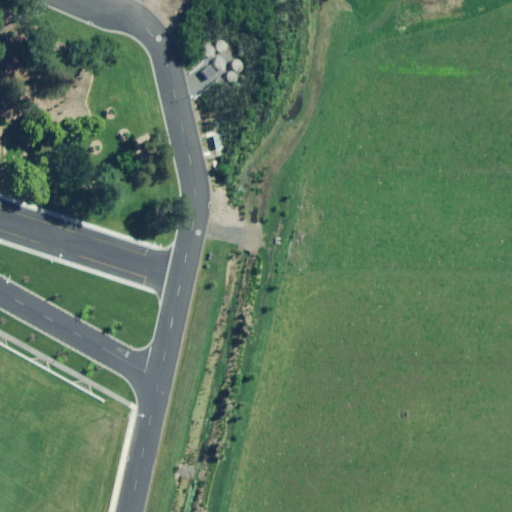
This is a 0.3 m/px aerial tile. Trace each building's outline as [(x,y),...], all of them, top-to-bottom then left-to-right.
[(215,49),(215,50),(217,52),(218,53),(220,53),(222,53),(224,52),(225,50),(226,48),(226,46),(225,44),(224,43),(222,42),(220,42),(219,42),(217,42),(216,44),(215,45),(214,47),(215,49)] [(201,52),(202,54),(203,55),(205,56),(207,56),(208,56),(210,55),(211,54),(212,52),(212,50),(211,48),(210,47),(208,46),(207,45),(205,45),(203,46),(202,47),(201,48),(201,50),(201,52)] [(213,66),(214,68),(215,69),(217,70),(219,70),(220,70),(222,69),(223,67),(224,66),(224,64),(223,62),(222,60),(221,59),(219,59),(217,59),(215,60),(214,61),(213,62),(213,64),(213,66)] [(230,68),(231,70),(233,71),(234,72),(236,73),(238,72),(240,71),(241,70),(242,68),(242,66),(241,64),(240,63),(238,62),(236,61),(235,61),(233,62),(232,63),(231,65),(230,66),(230,68)] [(207,65),(199,73),(207,81),(215,74),(207,65)] [(225,79),(226,81),(227,82),(229,83),(231,84),(233,83),(235,82),(236,81),(236,79),(236,77),(236,75),(235,74),(233,73),(231,72),(229,73),(228,73),(227,74),(226,76),(225,77),(225,79)]
